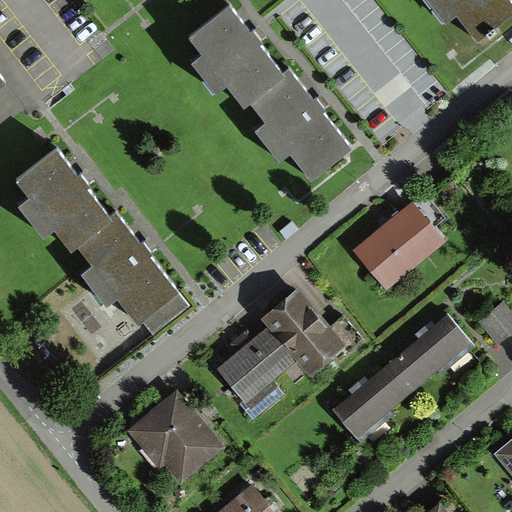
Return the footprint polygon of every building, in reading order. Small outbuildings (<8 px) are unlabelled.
[(438,0),(451,16),(456,12),(476,39),(511,11),(511,6),(506,0),(438,0)] [(228,7),(189,38),(202,55),(198,59),(221,89),(227,84),(243,105),(250,101),(282,75),(259,46),(263,43),(252,30),(248,33),(228,7)] [(282,75),(250,101),(266,122),(263,125),(287,156),(292,152),(312,178),(350,149),(322,113),(325,110),(316,99),(312,102),(288,71),(282,75)] [(54,148),(15,178),(28,196),(23,200),(46,230),(52,225),(69,247),(75,242),(108,217),(85,187),(89,184),(78,171),(74,174),(54,148)] [(445,236),(411,195),(352,244),(387,284),(445,236)] [(108,217),(75,242),(91,263),(88,266),(112,297),(117,294),(137,320),(176,291),(148,255),(151,252),(142,241),(138,244),(114,212),(108,217)] [(285,392),(272,376),(299,354),(311,369),(350,337),(299,276),(259,308),(269,320),(218,362),(246,396),(240,401),(254,417),(285,392)] [(511,329),(511,310),(502,299),(479,320),(498,341),(511,329)] [(389,357),(414,386),(438,366),(441,370),(476,342),(448,308),(389,357)] [(414,386),(389,357),(331,405),(360,440),(394,411),(390,406),(414,386)] [(225,441),(178,384),(126,427),(160,467),(165,463),(178,480),(225,441)] [(511,436),(496,450),(511,469),(511,436)] [(281,511),(252,478),(213,511),(281,511)] [(451,511),(439,497),(421,511),(451,511)]
